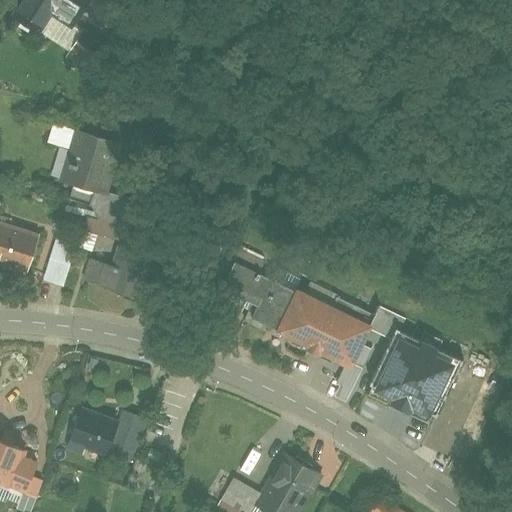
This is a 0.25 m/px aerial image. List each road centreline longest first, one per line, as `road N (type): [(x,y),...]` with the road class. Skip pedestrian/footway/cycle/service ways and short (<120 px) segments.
road 1 (residential): [(142,0),(215,277),(220,365)]
road 2 (tertiary): [(220,365),(480,511)]
road 3 (tertiary): [(0,323),(113,336),(220,365)]
